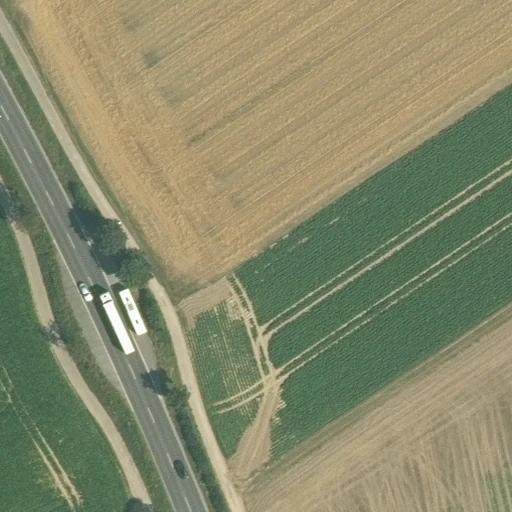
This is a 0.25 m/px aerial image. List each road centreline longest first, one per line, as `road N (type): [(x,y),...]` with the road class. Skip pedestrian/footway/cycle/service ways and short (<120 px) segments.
road 1 (track): [(236,511),(203,433),(185,353),(149,272),(98,202),(0,26)]
road 2 (secondary): [(0,104),(97,295),(190,511)]
road 3 (track): [(0,192),(23,236),(56,345),(135,469),(147,511)]
road 4 (track): [(232,500),(511,312)]
